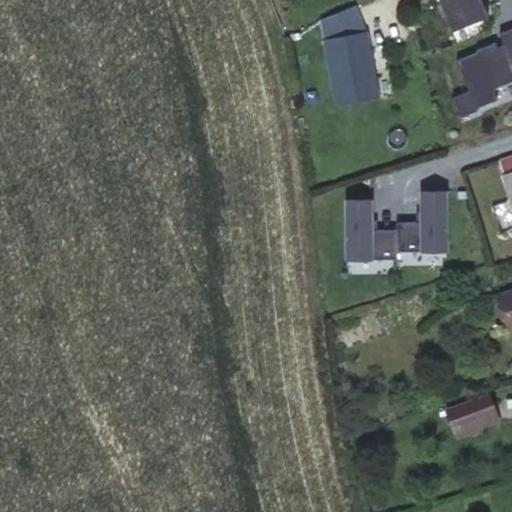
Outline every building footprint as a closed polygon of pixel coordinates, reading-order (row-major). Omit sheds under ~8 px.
[(343,0),(338,0),(324,6),(334,30),(353,27),(343,0)] [(440,0),(452,29),(488,15),(482,0),(440,0)] [(334,30),(313,33),(322,95),(361,88),(353,27),(334,30)] [(511,27),(500,33),(504,44),(498,47),(496,42),(477,50),(478,52),(457,60),(469,91),(453,97),(461,117),(478,110),(477,108),(498,99),(493,88),(511,80),(511,27)] [(404,62),(412,60),(407,33),(399,34),(404,62)] [(491,154),(511,148),(511,123),(486,131),(491,154)] [(511,216),(511,148),(491,154),(507,218),(511,216)] [(346,199),(347,259),(397,258),(397,252),(447,251),(446,191),(421,191),(421,221),(396,221),(396,229),(371,229),(371,199),(346,199)] [(511,313),(511,279),(491,285),(498,317),(511,313)] [(486,390),(457,398),(465,421),(493,413),(486,390)]
